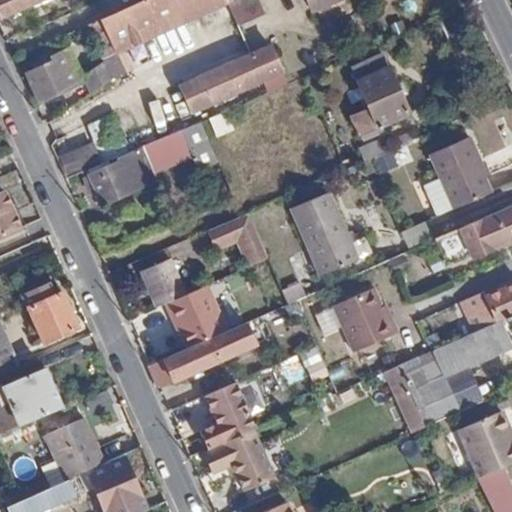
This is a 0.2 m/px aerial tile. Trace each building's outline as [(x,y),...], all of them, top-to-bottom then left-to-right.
[(0,0),(0,14),(33,0),(0,0)] [(144,0),(88,24),(102,58),(227,4),(225,0),(144,0)] [(301,0),(307,13),(337,0),(301,0)] [(451,9),(422,22),(433,46),(462,33),(451,9)] [(26,72),(40,101),(83,82),(68,48),(54,54),(55,59),(26,72)] [(266,48),(176,86),(187,112),(277,73),(266,48)] [(398,115),(372,56),(339,71),(352,99),(344,102),(347,110),(355,106),(358,112),(341,120),(349,137),(398,115)] [(151,101),(157,127),(168,125),(162,99),(151,101)] [(228,113),(212,116),(216,136),(233,132),(228,113)] [(93,144),(135,139),(132,114),(90,119),(93,144)] [(192,125),(173,134),(190,173),(210,164),(192,125)] [(477,193),(455,139),(417,155),(439,209),(477,193)] [(367,141),(346,150),(350,161),(372,152),(367,141)] [(59,160),(65,175),(93,164),(88,149),(59,160)] [(138,152),(87,173),(99,202),(150,181),(138,152)] [(359,254),(330,188),(292,205),(320,271),(359,254)] [(4,189),(0,190),(0,232),(19,225),(4,189)] [(511,208),(509,202),(429,235),(441,263),(511,233),(511,208)] [(267,250),(247,208),(207,226),(216,245),(238,235),(248,259),(267,250)] [(138,268),(153,302),(163,298),(183,289),(167,255),(138,268)] [(223,322),(204,279),(183,289),(163,298),(171,318),(176,318),(185,340),(223,322)] [(455,299),(467,328),(504,312),(511,308),(511,281),(482,295),(479,288),(455,299)] [(303,283),(284,288),(288,302),(307,297),(303,283)] [(367,285),(329,302),(349,348),(392,329),(386,316),(380,316),(367,285)] [(50,291),(19,304),(33,338),(64,325),(50,291)] [(185,340),(146,359),(155,380),(251,337),(240,314),(223,322),(185,340)] [(318,346),(302,353),(311,374),(328,367),(318,346)] [(39,364),(0,381),(0,385),(16,419),(56,401),(39,364)] [(405,399),(389,364),(377,369),(393,404),(405,399)] [(253,424),(232,378),(202,391),(209,408),(193,416),(206,445),(253,424)] [(48,425),(68,473),(81,468),(99,460),(79,412),(48,425)] [(484,418),(452,432),(476,486),(496,477),(511,469),(511,460),(503,442),(496,445),(484,418)] [(259,428),(201,451),(210,470),(235,460),(246,488),(277,474),(259,428)] [(136,496),(117,452),(99,460),(81,468),(100,511),(136,496)] [(68,473),(3,502),(7,511),(27,511),(76,490),(68,473)] [(484,511),(511,511),(496,477),(476,486),(473,487),(484,511)]
